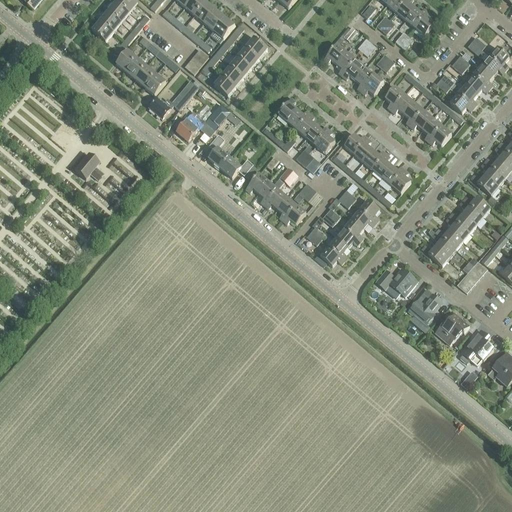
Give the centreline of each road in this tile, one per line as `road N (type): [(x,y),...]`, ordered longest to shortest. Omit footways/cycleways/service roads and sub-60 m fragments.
road 1 (tertiary): [(285,254),(33,39)]
road 2 (tertiary): [(511,444),(343,303)]
road 3 (residential): [(355,22),(431,80),(487,10)]
road 4 (unclassified): [(394,243),(511,104)]
road 5 (unclassified): [(511,340),(394,243)]
road 6 (unclassified): [(285,254),(335,197),(282,157)]
